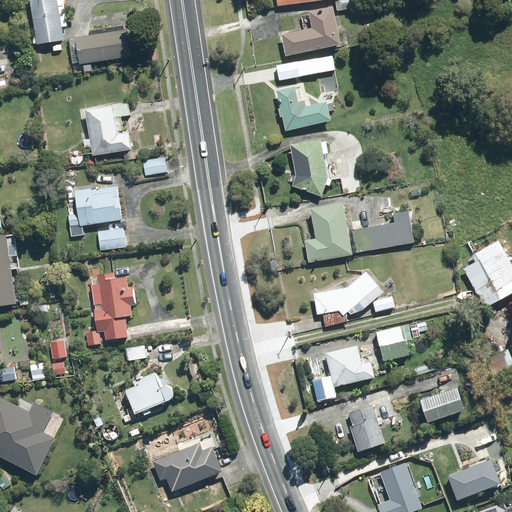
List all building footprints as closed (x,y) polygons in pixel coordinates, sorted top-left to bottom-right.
[(64,0),(32,0),(38,37),(34,37),(35,45),(39,44),(39,46),(66,42),(64,28),(68,28),(64,0)] [(356,0),(344,0),(338,1),(339,11),(358,8),(356,0)] [(315,30),(284,36),(288,56),(344,45),(336,8),(311,13),(315,30)] [(366,26),(368,38),(376,37),(374,25),(366,26)] [(126,26),(91,32),(92,37),(77,39),(81,65),(132,57),(128,32),(127,32),(126,26)] [(334,57),(278,67),(281,82),(337,72),(334,57)] [(334,122),(331,111),(337,110),(335,103),(329,105),(329,103),(308,107),(307,101),(301,102),(298,88),(278,92),(287,132),(334,122)] [(88,111),(92,141),(85,142),(86,150),(93,149),(93,157),(133,152),(131,135),(119,137),(119,132),(124,131),(122,118),(131,117),(130,106),(88,111)] [(298,177),(294,188),(324,199),(328,186),(331,187),(333,182),(329,180),(330,178),(326,156),(330,155),(328,143),(324,144),(323,142),(292,147),(298,177)] [(167,159),(145,162),(147,176),(169,173),(167,159)] [(77,193),(80,215),(69,217),(73,239),(85,237),(84,228),(124,222),(119,188),(93,192),(93,190),(77,193)] [(346,205),(313,211),(318,241),(306,243),(310,264),(355,257),(346,205)] [(397,225),(356,232),(359,254),(416,244),(411,214),(396,216),(397,225)] [(125,230),(99,233),(101,252),(127,249),(125,230)] [(448,232),(449,242),(457,241),(455,231),(448,232)] [(9,237),(0,238),(0,308),(19,306),(9,237)] [(468,269),(467,270),(488,310),(511,296),(511,288),(511,287),(511,286),(511,258),(503,242),(475,257),(478,264),(468,269)] [(316,294),(320,315),(320,316),(341,312),(346,317),(349,315),(350,314),(351,313),(353,315),(364,311),(375,301),(377,300),(386,292),(369,272),(350,288),(346,289),(316,294)] [(99,333),(87,334),(89,347),(102,345),(101,334),(107,333),(108,342),(128,340),(126,318),(134,318),(133,306),(137,306),(135,290),(130,291),(129,280),(117,281),(116,275),(98,277),(99,280),(94,280),(99,333)] [(378,313),(397,308),(395,298),(375,302),(378,313)] [(48,306),(41,307),(42,314),(49,313),(48,306)] [(453,315),(437,319),(439,327),(455,323),(453,315)] [(404,328),(404,327),(379,333),(386,363),(411,357),(408,343),(413,341),(410,327),(404,328)] [(52,344),(54,360),(68,358),(66,342),(52,344)] [(145,347),(128,350),(130,362),(147,359),(145,347)] [(338,399),(336,388),(378,379),(374,364),(364,366),(360,347),(328,354),(333,378),(316,381),(320,402),(338,399)] [(43,362),(30,364),(32,380),(45,378),(43,362)] [(64,363),(53,364),(54,375),(66,374),(64,363)] [(14,367),(0,369),(0,382),(16,380),(14,367)] [(138,388),(128,393),(128,394),(138,417),(145,414),(146,417),(153,415),(151,411),(172,403),(173,401),(175,399),(175,397),(175,395),(175,393),(174,391),(173,390),(171,389),(170,388),(168,388),(166,388),(164,389),(157,374),(136,383),(138,388)] [(462,390),(424,402),(431,425),(469,412),(462,390)] [(413,396),(392,403),(395,414),(417,407),(413,396)] [(29,412),(0,397),(0,456),(37,475),(55,438),(43,432),(53,412),(34,402),(29,412)] [(382,426),(385,425),(383,419),(379,420),(375,407),(351,414),(356,428),(351,429),(352,434),(354,433),(361,454),(388,445),(382,426)] [(135,413),(123,418),(125,424),(137,419),(135,413)] [(95,421),(99,430),(105,427),(101,418),(95,421)] [(136,425),(128,429),(133,441),(142,437),(136,425)] [(202,445),(154,463),(162,483),(169,480),(174,494),(225,474),(215,449),(205,453),(202,445)] [(394,503),(382,507),(383,511),(422,511),(426,511),(422,499),(425,498),(422,489),(418,491),(409,465),(384,474),(394,503)] [(492,466),(449,482),(458,507),(501,491),(492,466)]
